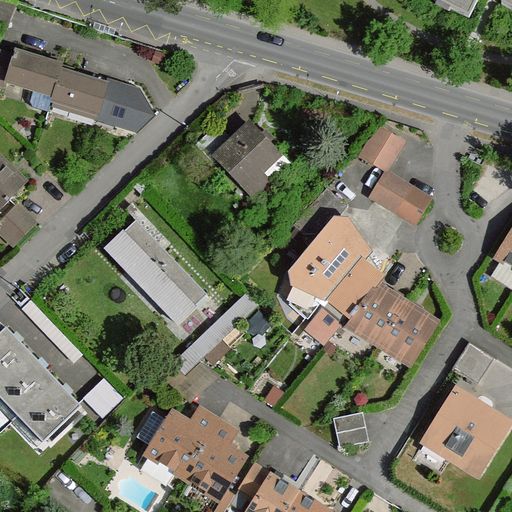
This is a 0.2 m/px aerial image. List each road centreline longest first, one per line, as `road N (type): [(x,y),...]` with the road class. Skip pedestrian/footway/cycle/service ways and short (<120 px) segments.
road 1 (residential): [(0,284),(235,59),(244,36)]
road 2 (secondary): [(244,36),(511,112)]
road 3 (secondary): [(112,0),(244,36)]
